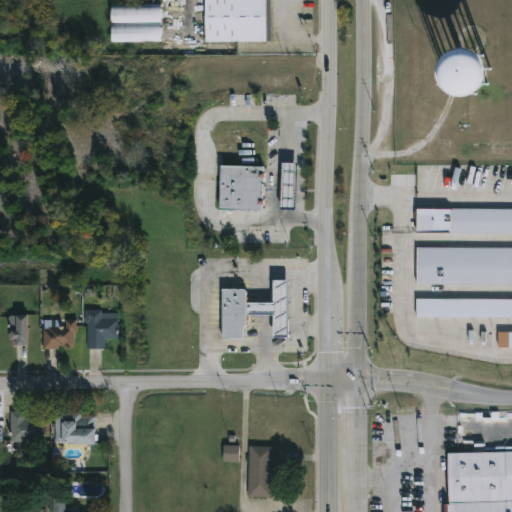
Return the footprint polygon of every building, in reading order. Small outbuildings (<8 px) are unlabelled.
[(238,42),(206,43),(205,0),(266,0),(267,42),(238,42)] [(117,40),(111,40),(111,4),(161,5),(161,41),(117,40)] [(282,163),(280,209),(295,210),(297,163),(282,163)] [(263,166),(261,204),(260,204),(260,210),(218,209),(219,165),(263,166)] [(511,234),(511,209),(417,209),(417,233),(511,234)] [(511,248),(417,248),(417,285),(511,285),(511,248)] [(247,302),(274,302),(274,281),(289,281),(289,338),(273,338),(273,315),(247,315),(247,302)] [(247,315),(248,325),(244,329),(244,338),(223,338),(223,288),(244,288),(247,291),(247,302),(247,315)] [(417,317),(511,318),(511,299),(417,299),(417,317)] [(100,310),(100,313),(118,313),(118,339),(105,339),(105,349),(86,349),(86,323),(84,323),(84,310),(100,310)] [(27,315),(27,345),(14,345),(14,339),(9,339),(9,330),(6,330),(7,315),(27,315)] [(76,319),(76,332),(73,332),(72,347),(42,349),(42,329),(48,329),(48,327),(49,327),(49,321),(59,321),(59,327),(65,327),(65,319),(76,319)] [(511,332),(498,333),(498,348),(511,348),(511,332)] [(82,411),(82,416),(95,416),(93,445),(54,443),(54,411),(82,411)] [(24,412),(24,419),(42,419),(42,442),(9,442),(9,436),(7,436),(7,432),(9,432),(9,412),(24,412)] [(240,446),(224,446),(224,462),(239,463),(240,446)] [(273,447),(271,498),(247,497),(248,446),(273,447)] [(511,511),(443,511),(443,505),(448,505),(447,453),(511,451),(511,511)] [(64,493),(64,511),(52,511),(52,493),(64,493)]
